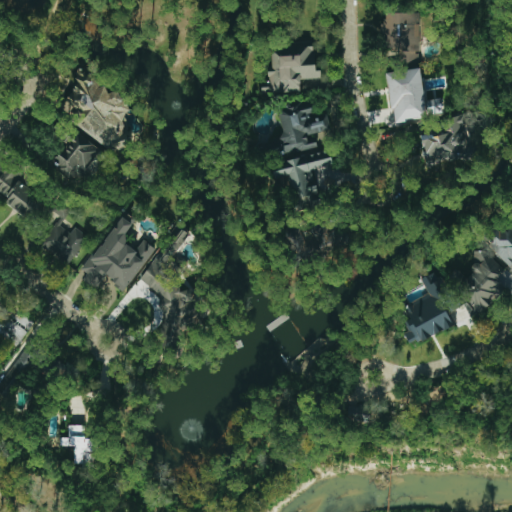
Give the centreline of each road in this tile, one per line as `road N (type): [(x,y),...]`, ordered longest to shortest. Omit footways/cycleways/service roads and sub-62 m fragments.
road 1 (residential): [(379,186),(359,100),(349,0)]
road 2 (residential): [(387,378),(445,368),(511,327)]
road 3 (residential): [(107,340),(0,256)]
